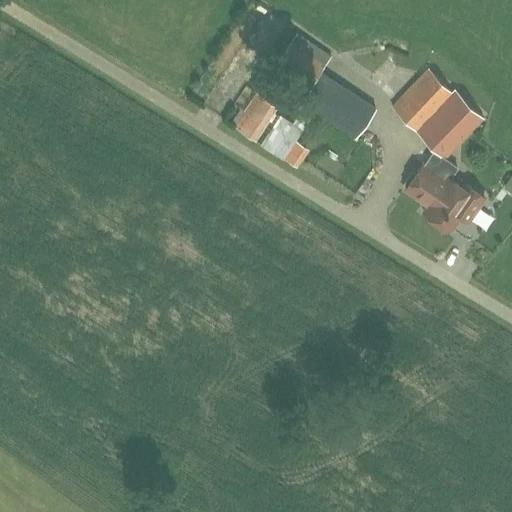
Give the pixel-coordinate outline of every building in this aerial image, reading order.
[(354,137),(374,107),(320,70),(330,55),(296,32),(275,63),(309,85),(299,100),(354,137)] [(393,61),(377,76),(386,87),(403,72),(393,61)] [(443,157),(483,117),(454,88),(451,91),(428,68),(391,106),(442,157),(443,157)] [(255,141),(278,108),(256,93),(233,126),(255,141)] [(283,160),(284,159),(297,168),(309,149),(295,141),(303,129),(280,114),(268,133),(268,132),(260,144),(283,160)] [(442,157),(432,171),(422,164),(415,174),(412,171),(404,183),(407,185),(405,188),(428,204),(423,211),(449,230),(459,215),(467,220),(484,197),(464,183),(462,187),(449,178),(457,167),(443,157),(442,157)]
